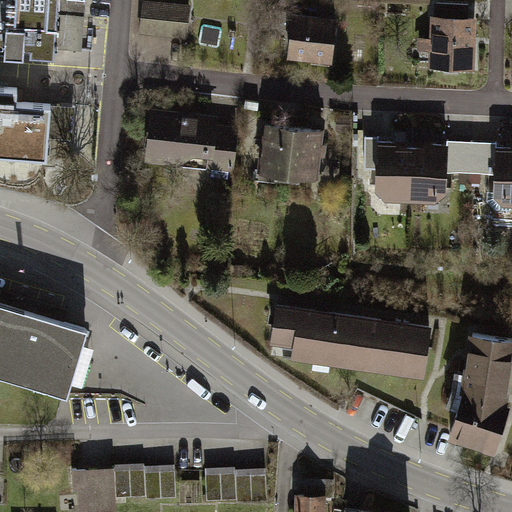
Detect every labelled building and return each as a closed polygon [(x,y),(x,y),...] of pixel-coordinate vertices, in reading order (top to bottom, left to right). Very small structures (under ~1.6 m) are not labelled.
[(0,0),(0,53),(57,57),(57,47),(83,49),(86,0),(0,0)] [(192,4),(156,0),(143,0),(139,33),(188,39),(192,4)] [(436,2),(435,15),(431,15),(430,35),(420,35),(419,49),(430,50),(429,68),(476,70),(478,17),(469,17),(469,3),(436,2)] [(338,17),(294,12),(288,59),(333,64),(338,17)] [(0,153),(48,157),(52,97),(18,95),(19,81),(0,79),(0,153)] [(221,114),(149,107),(144,162),(235,171),(240,125),(220,123),(221,114)] [(336,116),(335,130),(350,130),(350,117),(336,116)] [(324,131),(267,123),(259,178),(301,183),(301,179),(318,181),(324,131)] [(410,201),(413,147),(399,146),(395,141),(380,140),(380,136),(367,136),(366,169),(375,169),(375,190),(382,198),(410,201)] [(413,147),(410,201),(437,203),(448,192),(449,172),(472,173),(472,142),(449,141),(449,143),(431,143),(427,148),(413,147)] [(497,142),(472,142),(472,173),(495,174),(494,194),(503,205),(511,205),(511,145),(497,145),(497,142)] [(426,379),(435,325),(276,301),(270,345),(294,347),(293,359),(426,379)] [(87,332),(0,304),(0,378),(67,400),(87,332)] [(511,383),(511,338),(471,332),(464,392),(449,438),(496,455),(511,408),(511,404),(509,404),(511,383)] [(263,463),(188,470),(192,511),(267,504),(263,463)] [(176,464),(78,469),(80,511),(118,511),(118,498),(178,495),(176,464)] [(327,511),(327,495),(296,494),(295,511),(327,511)]
